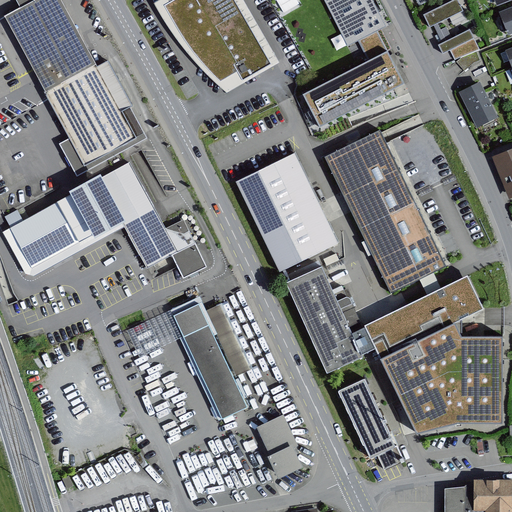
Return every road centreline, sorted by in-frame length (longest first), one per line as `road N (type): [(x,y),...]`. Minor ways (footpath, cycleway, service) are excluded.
road 1 (primary): [(111,0),(348,478)]
road 2 (unclassified): [(511,240),(394,0)]
road 3 (residential): [(348,478),(231,511)]
